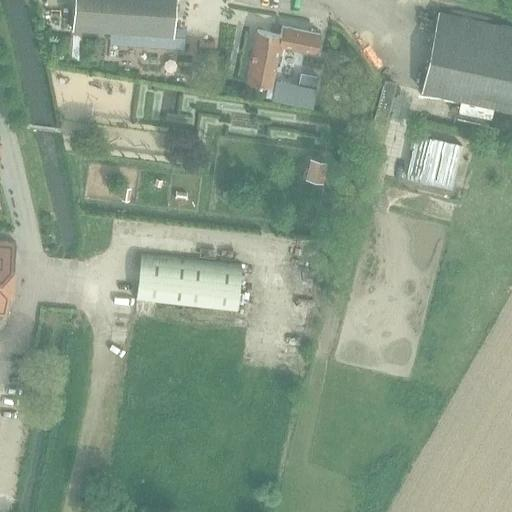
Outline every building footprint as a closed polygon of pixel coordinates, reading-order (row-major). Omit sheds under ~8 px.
[(73,0),(72,29),(174,35),(176,0),(73,0)] [(459,0),(458,10),(494,14),(495,2),(476,0),(459,0)] [(511,27),(438,11),(420,90),(511,110),(511,27)] [(284,46),(317,52),(321,34),(282,26),(280,34),(257,29),(246,80),(271,85),(277,53),(282,54),(284,46)] [(328,49),(325,65),(336,68),(340,51),(328,49)] [(276,81),(272,100),(312,108),(316,89),(298,85),(276,81)] [(384,83),(374,122),(386,125),(396,87),(384,83)] [(462,146),(417,135),(407,177),(452,188),(462,146)] [(321,180),(348,187),(353,165),(326,159),(321,180)] [(16,243),(0,241),(0,314),(8,315),(16,243)] [(165,319),(167,303),(262,316),(267,281),(158,266),(151,317),(165,319)]
